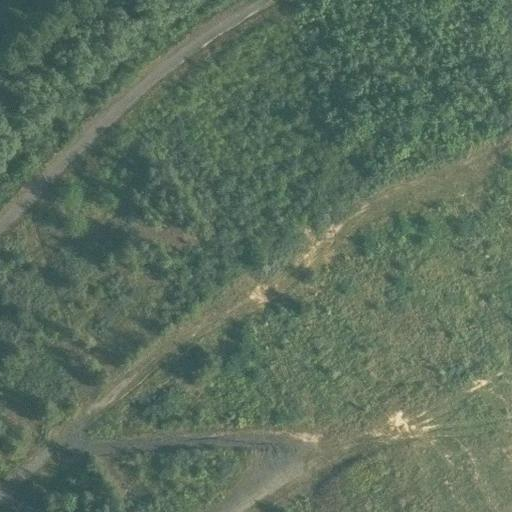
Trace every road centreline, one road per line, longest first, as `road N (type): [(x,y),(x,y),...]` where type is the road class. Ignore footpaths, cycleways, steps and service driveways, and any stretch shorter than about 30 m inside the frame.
road 1 (track): [(267,0),(152,67),(0,220)]
road 2 (track): [(246,499),(266,442),(62,456),(0,511)]
